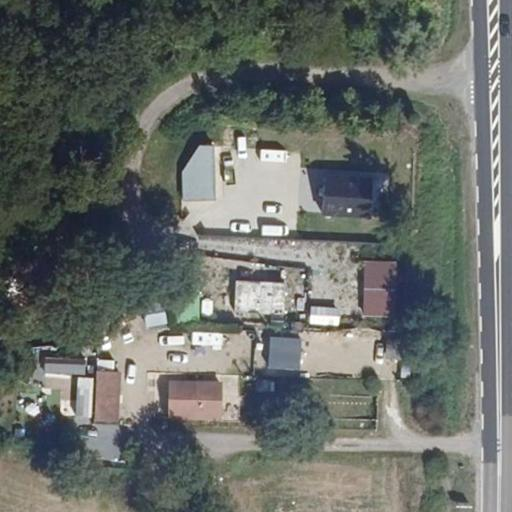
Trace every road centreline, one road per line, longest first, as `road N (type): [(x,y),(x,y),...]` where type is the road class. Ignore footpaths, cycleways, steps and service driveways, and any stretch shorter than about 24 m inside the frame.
road 1 (residential): [(0,350),(99,313),(133,256),(135,165),(148,121),(188,88),(241,76),(495,72)]
road 2 (primary): [(495,72),(494,511)]
